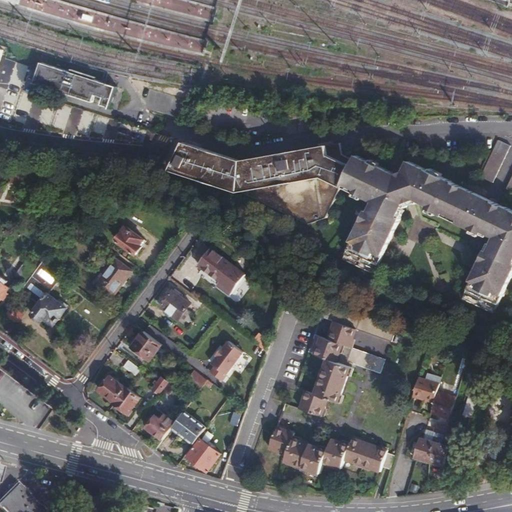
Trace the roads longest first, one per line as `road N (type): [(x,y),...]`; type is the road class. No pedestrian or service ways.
road 1 (residential): [(169,133),(243,153),(341,134),(511,128)]
road 2 (residential): [(70,396),(198,225)]
road 3 (primary): [(135,477),(279,511)]
